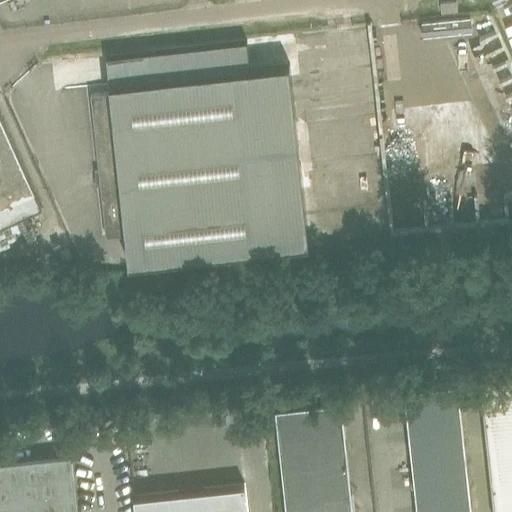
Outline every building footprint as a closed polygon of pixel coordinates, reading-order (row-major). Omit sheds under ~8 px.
[(106,0),(79,0),(84,11),(107,1),(106,0)] [(457,10),(456,0),(440,2),(441,12),(457,10)] [(310,242),(290,61),(250,65),(247,38),(107,53),(111,90),(91,92),(107,234),(126,232),(129,262),(310,242)] [(0,225),(42,207),(0,113),(0,225)] [(511,511),(511,375),(479,380),(494,511),(511,511)] [(404,387),(406,408),(460,402),(458,381),(404,387)] [(353,511),(343,409),(342,400),(276,407),(286,511),(353,511)] [(408,428),(462,422),(460,402),(406,408),(408,428)] [(464,442),(462,422),(408,428),(410,447),(464,442)] [(415,487),(468,481),(464,442),(410,447),(415,487)] [(0,461),(0,511),(81,511),(75,454),(0,461)] [(417,511),(471,511),(468,481),(415,487),(417,511)] [(247,511),(244,483),(134,495),(135,511),(247,511)]
